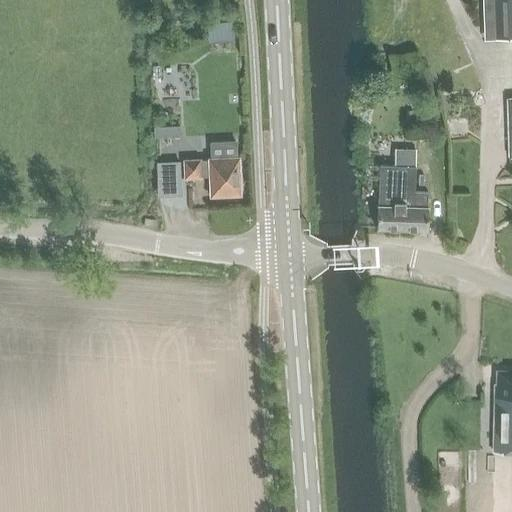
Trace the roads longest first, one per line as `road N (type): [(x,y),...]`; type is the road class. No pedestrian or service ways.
road 1 (tertiary): [(287,254),(0,227)]
road 2 (primary): [(307,511),(287,254)]
road 3 (primary): [(287,254),(275,0)]
road 4 (tertiary): [(511,290),(412,256),(310,254)]
